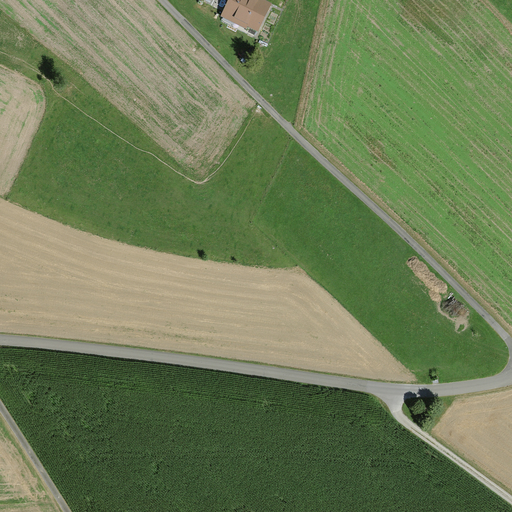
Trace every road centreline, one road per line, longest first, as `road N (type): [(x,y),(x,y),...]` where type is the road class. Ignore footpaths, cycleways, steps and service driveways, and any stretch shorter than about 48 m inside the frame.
road 1 (unclassified): [(0,340),(391,388),(452,389),(511,375)]
road 2 (track): [(511,345),(163,0)]
road 3 (track): [(511,500),(401,419),(391,388)]
road 4 (track): [(63,511),(0,406)]
